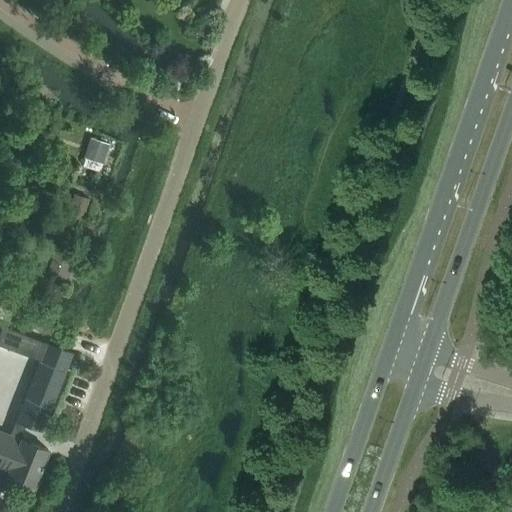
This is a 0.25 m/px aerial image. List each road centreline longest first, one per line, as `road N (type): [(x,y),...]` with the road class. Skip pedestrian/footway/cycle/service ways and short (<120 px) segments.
road 1 (residential): [(60,511),(241,0)]
road 2 (tertiary): [(511,0),(386,351)]
road 3 (tertiary): [(425,344),(511,100)]
road 4 (tertiary): [(386,351),(328,511)]
road 5 (tertiary): [(368,511),(415,379)]
